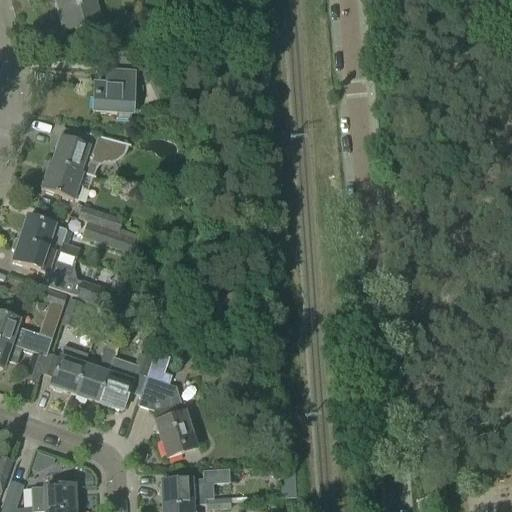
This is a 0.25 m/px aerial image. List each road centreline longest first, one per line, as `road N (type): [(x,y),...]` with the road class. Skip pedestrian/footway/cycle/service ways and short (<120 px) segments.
road 1 (residential): [(395,511),(345,0)]
road 2 (residential): [(118,511),(117,476),(103,455),(0,419)]
